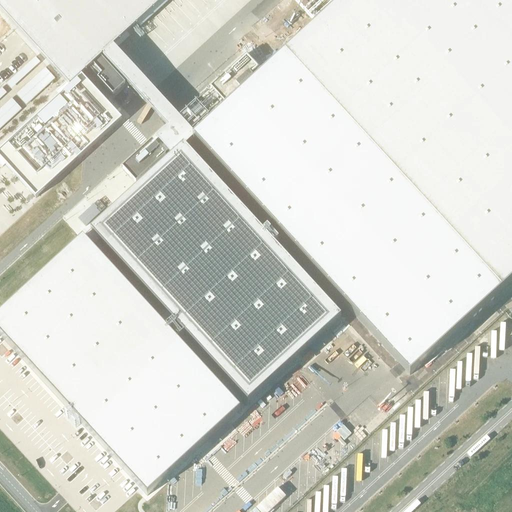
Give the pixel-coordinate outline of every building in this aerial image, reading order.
[(0,0),(0,11),(70,88),(0,151),(0,165),(2,168),(5,166),(36,200),(122,120),(82,77),(93,66),(102,75),(98,79),(113,96),(125,85),(101,59),(165,0),(0,0)] [(511,0),(345,0),(193,140),(401,368),(410,377),(511,283),(511,0)] [(247,55),(211,88),(225,103),(261,70),(247,55)] [(152,142),(122,169),(136,184),(166,156),(152,142)] [(184,148),(91,234),(173,324),(185,336),(248,405),(309,349),(315,355),(332,339),(326,333),(341,320),(274,247),(263,235),(184,148)] [(98,201),(78,220),(85,228),(106,209),(98,201)] [(0,317),(0,336),(69,412),(81,424),(147,497),(240,412),(83,241),(0,317)]
